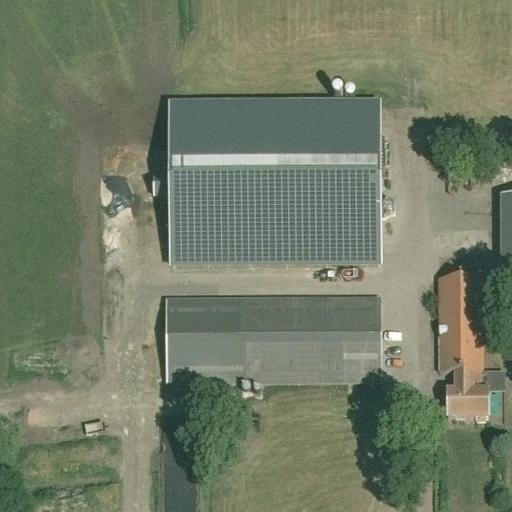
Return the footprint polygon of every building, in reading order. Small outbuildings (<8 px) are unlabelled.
[(386,114),(396,114),(395,78),(384,79),(386,114)] [(170,202),(169,272),(381,272),(381,105),(170,105),(170,184),(170,202)] [(154,184),(154,202),(170,202),(170,184),(154,184)] [(502,303),(511,303),(511,200),(501,200),(502,303)] [(487,422),(489,422),(489,396),(481,396),(481,377),(483,377),(482,283),(440,283),(440,378),(456,378),(456,396),(448,396),(448,422),(477,422),(477,426),(487,425),(487,422)] [(380,304),(240,305),(169,305),(169,388),(241,388),(381,387),(382,387),(382,386),(381,305),(381,304),(380,304)]
